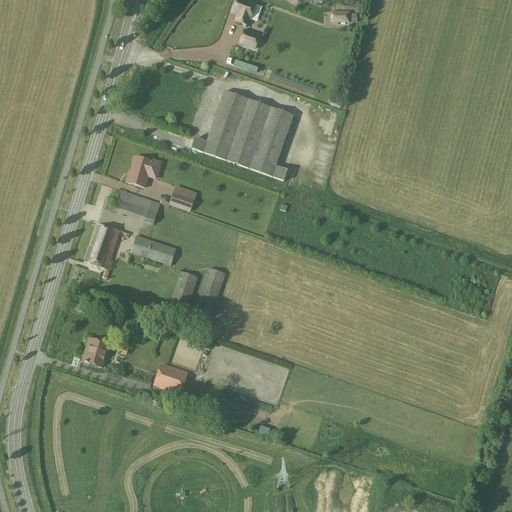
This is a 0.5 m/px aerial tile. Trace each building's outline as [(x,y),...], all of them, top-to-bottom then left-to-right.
[(241,0),(237,0),(232,14),(238,16),(236,22),(247,26),(250,20),(251,20),(256,5),(241,0)] [(349,24),(350,13),(331,13),(331,24),(349,24)] [(242,35),(239,45),(254,50),(257,41),(242,35)] [(191,150),(284,183),(287,172),(276,168),(294,117),(224,93),(207,143),(195,139),(191,150)] [(330,110),(322,134),(330,137),(338,113),(330,110)] [(126,184),(144,189),(152,163),(135,158),(131,172),(130,171),(126,184)] [(196,195),(175,187),(169,206),(190,214),(196,195)] [(102,209),(109,211),(113,201),(105,198),(102,209)] [(84,263),(107,271),(120,234),(96,226),(84,263)] [(130,255),(170,268),(176,250),(136,237),(130,255)] [(191,321),(208,327),(226,275),(208,269),(191,321)] [(167,313),(184,319),(198,279),(180,273),(167,313)] [(82,363),(102,369),(109,346),(89,340),(82,363)] [(163,379),(157,377),(154,386),(160,389),(163,379),(168,381),(167,384),(170,385),(171,382),(176,384),(173,393),(180,395),(187,375),(166,368),(163,379)] [(259,427),(257,435),(267,438),(269,429),(259,427)]
